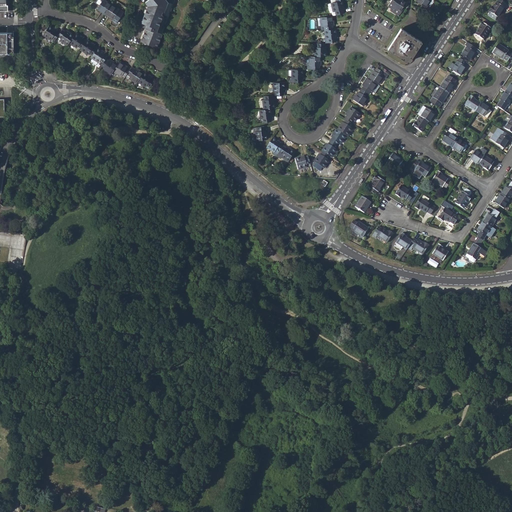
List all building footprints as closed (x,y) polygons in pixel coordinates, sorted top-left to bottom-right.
[(98,9),(106,14),(112,5),(104,0),(98,0),(97,3),(100,5),(98,9)] [(148,7),(141,23),(147,26),(145,29),(140,43),(156,49),(161,36),(155,33),(157,30),(164,13),(162,12),(165,6),(167,7),(169,2),(167,0),(148,0),(146,2),(149,6),(148,7)] [(332,12),(333,15),(344,13),(343,9),(345,9),(342,0),(341,0),(337,1),(332,2),(331,2),(327,3),(329,12),(332,12)] [(391,0),(387,6),(390,8),(391,12),(399,16),(401,12),(400,11),(403,7),(406,2),(403,0),(391,0)] [(488,15),(496,20),(504,7),(503,7),(505,4),(499,0),(498,0),(497,3),(496,2),(493,7),(492,6),(489,12),(490,12),(488,15)] [(119,10),(112,5),(106,14),(113,19),(112,20),(116,23),(122,14),(118,11),(119,10)] [(333,25),(333,15),(321,17),(323,26),(325,26),(325,29),(332,29),(332,25),(333,25)] [(475,34),(483,40),(491,28),(482,22),(479,26),(480,27),(475,34)] [(52,38),(56,40),(58,36),(60,34),(57,32),(57,31),(50,25),(43,35),(51,40),(52,38)] [(324,39),(325,43),(336,42),(336,38),(337,38),(336,28),(332,29),(325,29),(326,39),(324,39)] [(389,49),(407,61),(420,40),(402,28),(389,49)] [(65,31),(62,29),(60,34),(58,36),(61,38),(60,39),(68,45),(69,42),(74,35),(66,30),(65,31)] [(0,53),(14,53),(13,32),(0,32),(0,53)] [(84,38),(76,33),(74,35),(69,42),(78,48),(79,46),(82,48),(86,42),(83,40),(84,38)] [(90,53),(93,55),(97,48),(94,46),(95,45),(87,40),(86,42),(82,48),(81,49),(89,55),(90,53)] [(475,52),(477,49),(467,42),(465,46),(466,47),(461,55),(470,61),(475,52)] [(325,46),(324,43),(313,43),(313,46),(315,47),(315,56),(321,56),(326,56),(326,46),(325,46)] [(503,59),(507,61),(511,54),(508,51),(508,50),(498,43),(492,53),(502,59),(503,59)] [(100,60),(103,63),(106,59),(108,56),(105,54),(105,53),(97,48),(93,55),(91,57),(99,62),(100,60)] [(320,66),(321,56),(315,56),(309,56),(309,65),(307,65),(307,69),(319,69),(319,66),(320,66)] [(449,68),(460,75),(466,67),(464,66),(466,62),(459,58),(457,61),(454,65),(451,64),(449,68)] [(103,69),(111,74),(113,71),(118,65),(110,60),(109,61),(106,59),(103,63),(102,65),(104,67),(103,69)] [(123,74),(126,76),(128,74),(130,70),(127,68),(127,67),(120,62),(118,65),(113,71),(121,76),(123,74)] [(129,77),(137,83),(138,81),(143,73),(135,68),(135,69),(132,67),(130,70),(128,74),(130,75),(129,77)] [(303,78),(304,69),(292,69),(292,70),(292,79),(289,78),(289,82),(302,82),(302,79),(303,78)] [(373,71),(368,79),(378,85),(383,77),(385,79),(387,75),(377,69),(375,72),(373,71)] [(152,77),(144,72),(143,73),(138,81),(146,87),(147,85),(151,87),(154,80),(151,78),(152,77)] [(446,79),(440,88),(449,93),(454,85),(456,81),(449,76),(446,79)] [(368,79),(367,78),(362,86),(363,87),(361,90),(367,94),(369,91),(371,92),(374,94),(379,86),(378,85),(368,79)] [(285,92),(285,82),(274,82),(274,92),(276,92),(276,95),(283,95),(283,92),(285,92)] [(439,108),(449,93),(440,88),(439,88),(430,102),(439,108)] [(365,97),(367,94),(361,90),(359,93),(358,92),(353,100),(362,106),(367,98),(365,97)] [(508,105),(511,99),(511,95),(505,91),(499,100),(500,100),(496,106),(500,108),(503,111),(507,105),(508,105)] [(273,98),(272,95),(270,95),(265,96),(265,99),(263,100),(264,109),(271,108),(276,108),(274,98),(273,98)] [(465,105),(475,112),(476,111),(481,103),(474,99),(475,98),(471,96),(465,105)] [(490,107),(482,102),(481,103),(476,111),(487,118),(492,111),(489,109),(490,107)] [(423,106),(417,115),(420,116),(428,122),(429,123),(435,114),(423,106)] [(272,117),(271,108),(264,109),(260,110),(261,119),(263,119),(264,122),(271,121),(271,118),(272,117)] [(347,116),(345,119),(346,120),(351,124),(353,120),(355,121),(360,114),(351,108),(345,115),(347,116)] [(422,132),(428,122),(420,116),(416,122),(415,122),(412,126),(422,132)] [(350,127),(352,124),(351,124),(346,120),(344,123),(342,122),(337,130),(346,136),(347,137),(352,128),(350,127)] [(265,129),(265,126),(257,127),(257,130),(256,130),(257,140),(268,139),(267,129),(265,129)] [(442,141),(452,147),(458,138),(453,136),(456,132),(450,129),(442,141)] [(340,144),(346,136),(337,130),(336,130),(331,138),(332,138),(330,142),(337,146),(339,143),(340,144)] [(508,139),(510,136),(502,131),(495,142),(503,148),(509,140),(508,139)] [(281,143),(273,138),(267,148),(275,153),(276,151),(279,153),(283,146),(280,145),(281,143)] [(458,138),(452,147),(460,153),(462,151),(463,151),(464,151),(467,146),(467,145),(458,138)] [(335,149),(337,146),(330,142),(328,145),(327,144),(322,152),(330,157),(331,158),(336,150),(335,149)] [(281,156),(289,162),(295,152),(287,147),(286,148),(283,146),(279,153),(282,155),(281,156)] [(470,159),(478,164),(479,163),(484,155),(476,150),(470,159)] [(328,160),(330,157),(322,152),(320,155),(319,154),(314,162),(323,168),(328,160)] [(387,162),(400,171),(405,164),(402,161),(403,160),(393,153),(387,162)] [(494,162),(484,155),(479,163),(484,167),(483,168),(488,171),(494,162)] [(307,166),(310,165),(308,157),(305,157),(304,156),(295,159),(298,170),(307,167),(307,166)] [(416,160),(411,168),(415,170),(412,174),(419,179),(422,175),(425,177),(431,168),(421,161),(419,163),(416,160)] [(443,186),(446,188),(450,182),(447,180),(448,179),(442,174),(438,171),(432,180),(442,187),(443,186)] [(377,191),(378,192),(385,181),(376,175),(373,180),(374,181),(370,187),(371,187),(369,190),(375,194),(377,191)] [(406,199),(409,201),(413,195),(410,192),(401,185),(395,194),(400,198),(401,197),(405,200),(406,199)] [(511,189),(506,186),(500,194),(509,200),(511,196),(511,189)] [(471,197),(469,196),(463,192),(462,192),(455,203),(463,208),(468,200),(469,201),(471,197)] [(504,208),(509,200),(500,194),(495,203),(504,208)] [(355,207),(364,213),(371,202),(362,197),(355,207)] [(435,207),(427,202),(422,198),(421,198),(415,207),(419,209),(426,213),(426,212),(430,214),(435,207)] [(449,222),(454,224),(459,217),(444,208),(438,218),(443,221),(444,220),(449,222)] [(488,213),(483,221),(492,227),(497,219),(500,213),(494,209),(491,214),(488,213)] [(352,231),(362,237),(368,228),(358,222),(357,223),(353,220),(349,226),(353,229),(352,231)] [(491,239),(496,230),(492,227),(483,221),(477,230),(481,232),(478,237),(483,241),(486,236),(491,239)] [(377,236),(387,243),(393,233),(389,231),(389,232),(382,227),(382,229),(378,226),(374,233),(377,235),(377,236)] [(396,242),(407,250),(408,247),(412,241),(406,237),(406,236),(402,233),(396,242)] [(417,240),(414,238),(412,241),(408,247),(411,250),(413,248),(423,254),(429,245),(425,243),(424,244),(418,239),(417,240)] [(432,254),(442,261),(448,252),(442,248),(443,247),(438,244),(432,254)] [(473,244),(467,254),(475,260),(482,250),(473,244)] [(469,260),(473,263),(475,260),(467,254),(465,257),(469,259),(469,260)]
